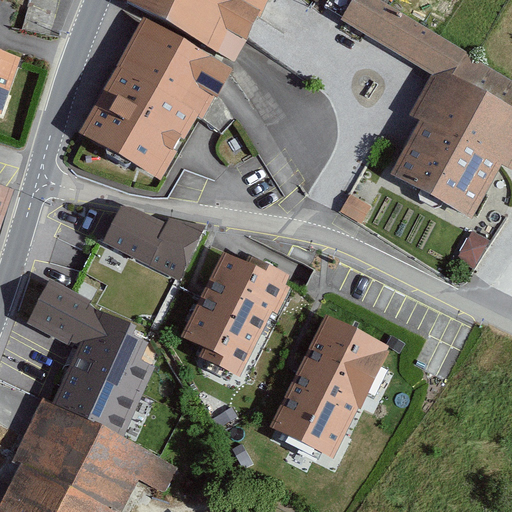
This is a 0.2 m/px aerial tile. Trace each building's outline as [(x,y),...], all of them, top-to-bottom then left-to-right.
[(30,0),(25,26),(51,32),(57,0),(30,0)] [(124,0),(120,10),(235,68),(268,0),(124,0)] [(511,84),(386,12),(365,0),(358,0),(342,28),(432,80),(408,121),(421,129),(390,182),(471,228),(503,173),(511,177),(511,175),(511,84)] [(392,0),(365,0),(386,12),(392,0)] [(232,77),(142,27),(80,142),(161,189),(198,124),(204,126),(232,77)] [(21,64),(0,56),(0,119),(1,120),(21,64)] [(0,237),(14,194),(0,188),(0,237)] [(340,214),(361,227),(372,209),(351,197),(340,214)] [(134,215),(122,214),(104,250),(150,272),(151,270),(180,284),(206,231),(170,222),(167,228),(134,215)] [(457,261),(474,271),(489,243),(472,234),(457,261)] [(247,272),(223,260),(181,345),(203,356),(199,364),(240,384),(272,320),(277,322),(291,295),(286,293),(290,286),(250,266),(247,272)] [(134,335),(47,291),(30,326),(80,351),(53,410),(123,444),(157,377),(141,369),(149,355),(129,345),(134,335)] [(390,353),(327,322),(271,435),(334,466),(359,416),(361,417),(390,359),(387,358),(390,353)] [(386,348),(399,356),(405,346),(392,338),(386,348)] [(53,410),(41,405),(11,468),(19,471),(0,510),(0,511),(124,511),(139,483),(165,495),(178,469),(123,444),(53,410)]
